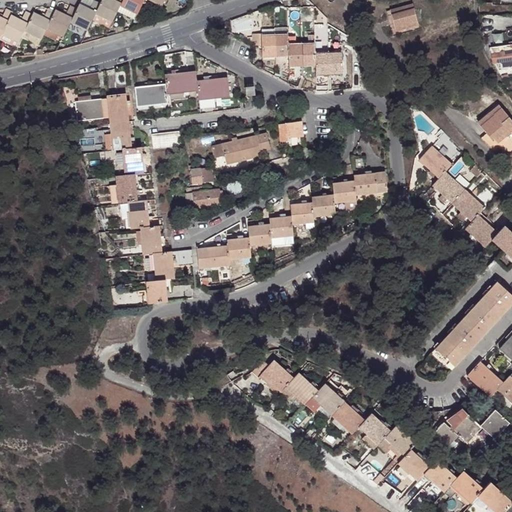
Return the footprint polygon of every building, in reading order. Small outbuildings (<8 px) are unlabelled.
[(112,22),(120,6),(123,0),(115,0),(115,1),(113,0),(102,0),(101,4),(96,14),(112,22)] [(123,0),(120,6),(138,14),(144,0),(123,0)] [(71,22),(87,31),(93,20),(96,14),(101,4),(94,1),(90,9),(80,4),(77,10),(71,22)] [(47,29),(64,37),(71,22),(77,10),(70,7),(66,15),(56,10),(55,12),(47,29)] [(42,39),(47,29),(55,12),(48,9),(43,18),(34,13),(32,15),(24,31),(42,39)] [(414,9),(391,15),(396,31),(418,25),(414,9)] [(0,38),(2,34),(11,15),(13,13),(12,13),(6,10),(2,18),(0,17),(0,38)] [(2,34),(19,43),(22,37),(24,31),(32,15),(26,12),(22,20),(11,15),(2,34)] [(109,28),(112,22),(96,14),(93,20),(109,28)] [(22,37),(39,45),(42,39),(24,31),(22,37)] [(295,67),(293,46),(289,46),(288,35),(262,36),(261,33),(253,34),(253,46),(262,46),(263,58),(289,57),(289,67),(295,67)] [(511,44),(493,48),(495,63),(501,62),(502,69),(511,67),(511,44)] [(314,45),(293,46),(295,67),(316,66),(316,75),(342,74),(341,53),(315,54),(314,45)] [(195,72),(169,74),(174,94),(183,93),(197,91),(199,101),(229,98),(227,78),(196,82),(195,72)] [(174,94),(169,74),(164,75),(165,85),(135,88),(137,108),(167,104),(166,94),(169,94),(174,94)] [(254,87),(245,88),(246,96),(255,95),(254,87)] [(62,89),(55,91),(60,104),(67,102),(62,89)] [(91,101),(79,102),(76,102),(78,122),(109,119),(112,151),(121,150),(124,177),(116,178),(118,204),(127,203),(131,230),(140,229),(143,255),(152,254),(155,281),(146,282),(149,305),(168,302),(165,280),(175,279),(174,267),(193,265),(192,251),(175,252),(163,253),(159,227),(150,228),(147,201),(138,202),(135,176),(144,175),(142,148),(132,149),(126,94),(106,96),(107,99),(91,101)] [(492,120),(482,128),(492,141),(494,139),(496,142),(511,128),(511,121),(501,108),(489,117),(492,120)] [(479,125),(482,128),(492,120),(489,117),(479,125)] [(303,137),(301,122),(286,124),(286,125),(280,126),(281,140),(303,137)] [(179,132),(152,134),(153,149),(181,147),(179,132)] [(266,134),(257,136),(261,152),(271,150),(266,134)] [(257,153),(253,137),(212,147),(215,158),(224,156),(227,165),(258,157),(257,153)] [(511,232),(505,226),(498,233),(479,215),(485,208),(446,172),(452,164),(432,146),(419,161),(439,180),(432,186),(472,222),(465,230),(485,248),(492,241),(511,259),(511,232)] [(202,174),(191,173),(193,185),(203,184),(202,174)] [(306,223),(314,222),(314,217),(335,215),(334,203),(355,201),(355,196),(387,192),(386,173),(354,176),(354,181),(333,184),(333,195),(312,197),(312,203),(291,205),(292,217),(270,218),(270,225),(249,227),(250,238),(228,240),(228,246),(197,249),(199,269),(230,266),(230,260),(251,258),(250,247),(272,245),(271,239),(285,237),(293,237),(293,225),(306,223)] [(192,189),(195,209),(222,206),(220,190),(206,192),(205,189),(203,189),(202,188),(192,189)] [(293,237),(285,237),(286,246),(294,245),(293,237)] [(511,296),(496,282),(435,348),(455,367),(511,304),(511,296)] [(511,328),(496,345),(511,359),(511,328)] [(269,366),(263,360),(252,371),(258,377),(261,375),(280,392),(286,387),(305,405),(312,398),(352,435),(358,428),(378,446),(385,439),(404,457),(398,464),(418,482),(424,475),(444,493),(451,486),(471,504),(478,497),(494,511),(506,511),(511,506),(511,501),(491,482),(485,490),(465,471),(458,479),(438,460),(431,467),(412,450),(418,443),(399,424),(392,431),(372,413),(365,420),(326,384),(319,391),(299,373),(294,378),(275,360),(269,366)] [(497,390),(504,397),(511,404),(511,377),(510,376),(504,383),(480,362),(467,377),(490,398),(497,390)] [(511,406),(511,404),(504,397),(500,402),(509,410),(511,406)] [(448,426),(444,423),(430,439),(444,452),(459,437),(468,445),(483,429),(495,440),(510,424),(495,411),(481,427),(463,410),(448,426)]
